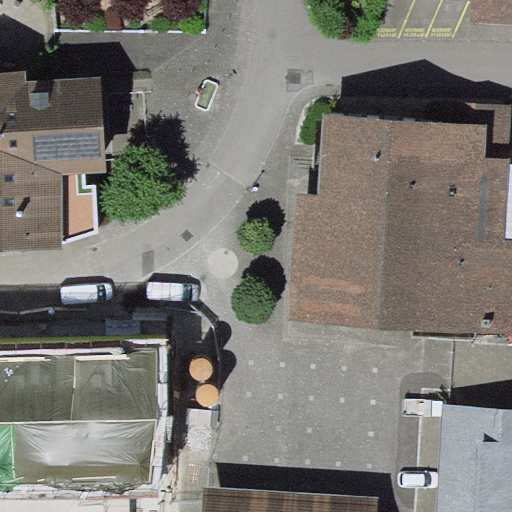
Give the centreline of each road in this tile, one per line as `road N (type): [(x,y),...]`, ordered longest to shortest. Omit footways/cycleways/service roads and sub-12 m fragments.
road 1 (residential): [(264,62),(203,201),(145,248),(59,277),(0,280)]
road 2 (residential): [(264,62),(511,69)]
